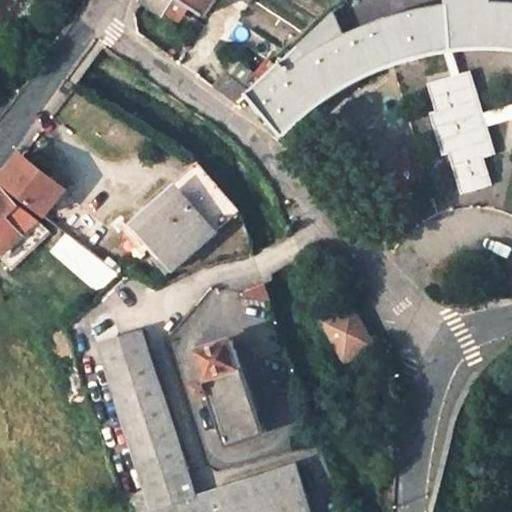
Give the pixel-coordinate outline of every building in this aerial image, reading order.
[(142,0),(142,1),(160,15),(162,13),(170,0),(176,0),(188,8),(203,18),(215,0),(142,0)] [(178,23),(188,8),(176,0),(170,0),(162,13),(178,23)] [(343,34),(334,15),(251,86),(242,94),(244,96),(287,141),(313,118),(346,94),(378,75),(392,69),(413,60),(450,51),(480,49),(511,51),(511,2),(492,2),(491,0),(445,0),(446,5),(429,7),(395,15),(367,24),(343,34)] [(234,105),(244,96),(242,94),(251,86),(240,75),(230,81),(218,72),(207,85),(234,105)] [(511,108),(485,113),(480,83),(434,91),(437,110),(434,113),(441,152),(457,164),(462,193),(494,188),(489,162),(497,153),(492,124),(511,120),(511,108)] [(19,196),(43,215),(62,192),(19,157),(8,171),(0,181),(19,196)] [(174,268),(235,218),(206,173),(140,227),(174,268)] [(0,181),(0,248),(5,253),(1,257),(14,270),(53,231),(19,196),(0,181)] [(43,215),(19,196),(53,231),(61,239),(52,249),(104,292),(120,275),(102,261),(51,221),(43,215)] [(51,221),(102,261),(110,249),(61,209),(51,221)] [(267,285),(247,293),(253,309),(273,301),(267,285)] [(0,308),(0,307),(0,327),(10,317),(0,308)] [(353,307),(344,313),(357,335),(367,330),(353,307)] [(377,348),(367,330),(357,335),(344,313),(325,324),(348,363),(377,348)] [(95,324),(102,345),(129,338),(121,316),(95,324)] [(145,333),(129,338),(102,345),(155,511),(313,511),(299,466),(198,497),(145,333)] [(255,339),(262,362),(283,355),(275,333),(255,339)] [(201,349),(229,443),(263,432),(244,371),(248,370),(246,363),(242,364),(234,339),(201,349)] [(152,511),(147,495),(136,498),(139,511),(152,511)]
